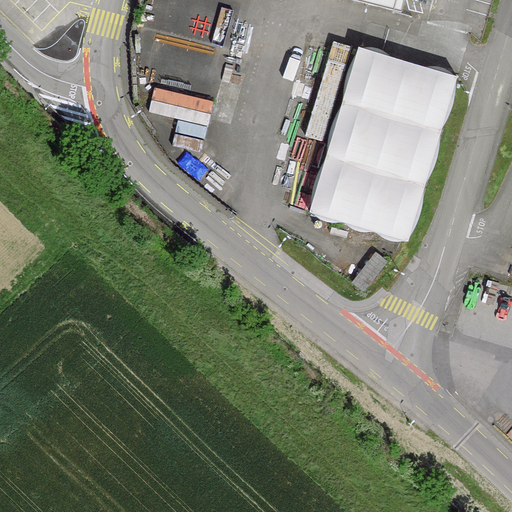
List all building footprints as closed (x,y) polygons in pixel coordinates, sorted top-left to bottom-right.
[(246,3),(232,0),(150,0),(143,29),(235,52),(246,3)] [(437,0),(352,0),(392,10),(395,0),(402,0),(400,12),(407,14),(410,0),(429,0),(437,2),(437,0)] [(400,12),(402,0),(395,0),(392,10),(400,12)] [(488,20),(493,0),(451,0),(449,9),(488,20)] [(233,54),(160,37),(148,86),(221,104),(233,54)] [(409,241),(458,76),(364,50),(311,211),(397,237),(409,241)] [(381,253),(357,285),(369,295),(394,264),(388,259),(381,253)]
